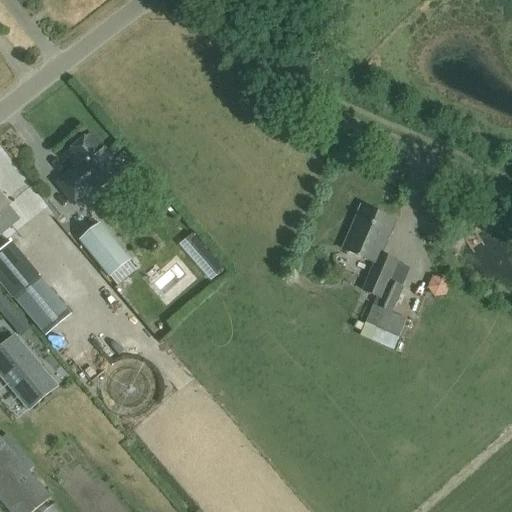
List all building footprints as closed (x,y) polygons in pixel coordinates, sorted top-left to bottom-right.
[(97,192),(121,172),(91,135),(67,155),(78,169),(70,176),(69,174),(57,184),(74,205),(94,188),(97,192)] [(0,229),(14,218),(6,208),(9,206),(0,195),(0,229)] [(380,255),(395,222),(362,207),(343,251),(375,264),(364,292),(381,299),(377,307),(392,313),(404,285),(390,279),(398,263),(380,255)] [(80,242),(110,278),(130,261),(100,225),(80,242)] [(11,244),(0,252),(0,282),(46,336),(71,315),(11,244)] [(374,306),(361,337),(393,351),(407,320),(374,306)] [(57,389),(14,338),(0,350),(0,373),(31,410),(57,389)] [(93,375),(111,362),(99,344),(80,357),(93,375)] [(0,502),(8,511),(36,511),(50,500),(0,440),(0,502)] [(76,448),(65,453),(72,470),(83,465),(76,448)]
